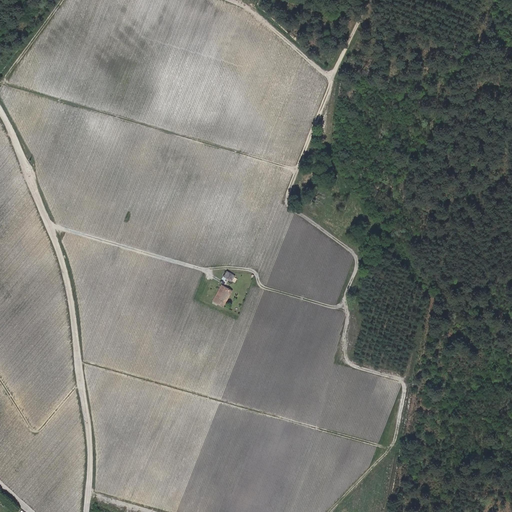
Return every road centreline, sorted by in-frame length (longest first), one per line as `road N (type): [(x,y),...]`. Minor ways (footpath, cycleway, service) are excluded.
road 1 (track): [(330,511),(393,444),(407,380),(348,362),(344,297),(356,257),(284,204),(332,78)]
road 2 (track): [(0,110),(53,233),(73,307),(90,443),(86,511)]
road 3 (track): [(344,299),(329,306),(264,287),(251,270),(203,270)]
road 4 (track): [(229,0),(259,15),(332,78)]
